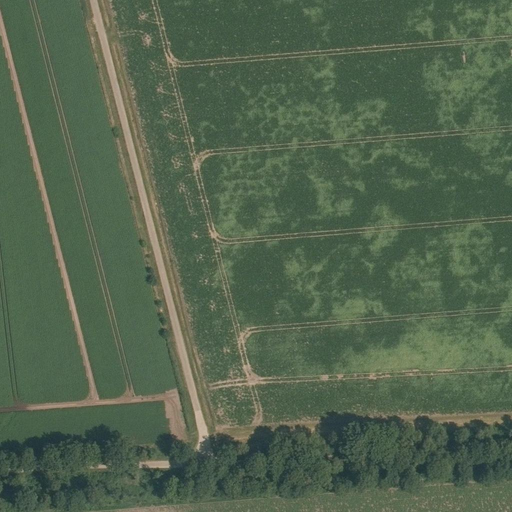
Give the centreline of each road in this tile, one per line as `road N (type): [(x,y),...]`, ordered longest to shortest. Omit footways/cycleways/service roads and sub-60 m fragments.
road 1 (unclassified): [(0,473),(208,461),(93,0)]
road 2 (track): [(208,461),(511,443)]
